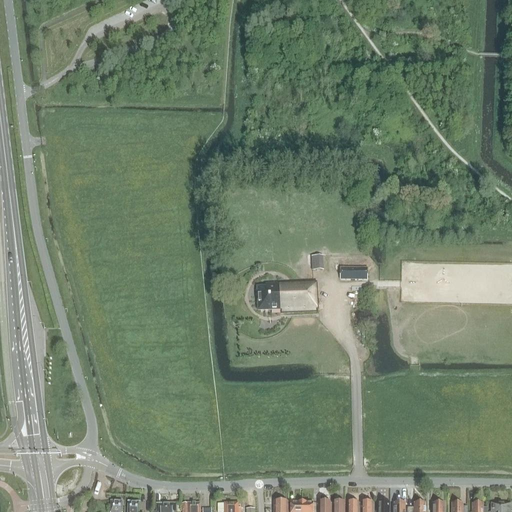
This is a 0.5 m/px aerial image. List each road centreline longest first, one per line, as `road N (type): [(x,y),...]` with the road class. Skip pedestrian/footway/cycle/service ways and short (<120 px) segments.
road 1 (unclassified): [(92,459),(91,421),(35,221),(7,0)]
road 2 (unclassified): [(92,459),(139,482),(174,486),(511,482)]
road 3 (primary): [(37,450),(0,115)]
